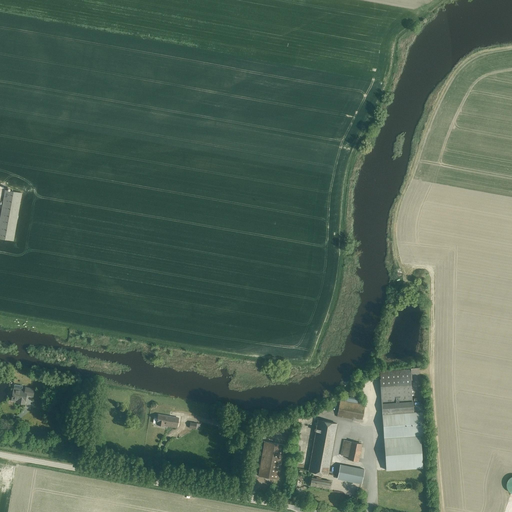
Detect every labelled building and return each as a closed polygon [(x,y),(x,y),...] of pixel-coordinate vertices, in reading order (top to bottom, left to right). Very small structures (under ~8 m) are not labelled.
[(22,193),(5,190),(0,217),(0,238),(13,241),(22,193)] [(380,371),(382,402),(385,450),(386,470),(422,468),(420,436),(425,436),(423,411),(422,411),(422,405),(412,406),(412,400),(410,369),(380,371)] [(14,385),(14,389),(11,401),(24,404),(24,399),(24,398),(24,395),(33,396),(34,389),(25,388),(25,391),(22,390),(23,386),(14,385)] [(340,400),(337,417),(352,419),(352,417),(362,419),(365,405),(352,403),(352,401),(351,401),(352,399),(345,398),(345,401),(340,400)] [(154,423),(157,424),(177,428),(178,418),(158,415),(158,418),(155,418),(154,423)] [(337,424),(318,420),(309,471),(328,474),(337,424)] [(278,479),(284,445),(264,441),(258,476),(278,479)] [(351,441),(348,459),(358,461),(361,443),(351,441)] [(361,482),(364,469),(340,464),(337,477),(361,482)] [(316,479),(312,478),(310,485),(316,486),(315,488),(319,489),(319,487),(329,489),(331,481),(328,481),(321,479),(321,478),(316,477),(316,479)]
